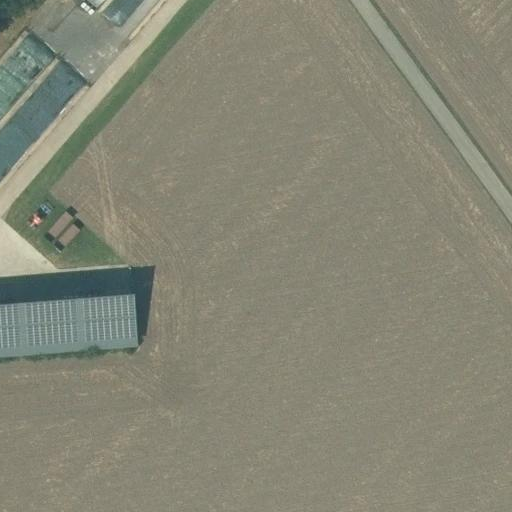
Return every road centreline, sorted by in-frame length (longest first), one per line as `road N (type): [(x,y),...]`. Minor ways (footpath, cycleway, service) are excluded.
road 1 (track): [(0,206),(178,0)]
road 2 (track): [(511,208),(362,0)]
